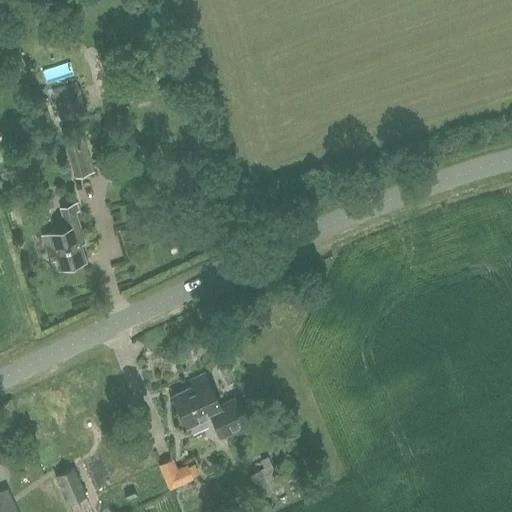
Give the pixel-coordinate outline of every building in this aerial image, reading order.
[(138,101),(159,96),(154,75),(133,81),(138,101)] [(62,121),(87,113),(79,84),(54,92),(62,121)] [(75,177),(93,172),(84,145),(67,150),(75,177)] [(147,182),(158,179),(155,164),(143,167),(147,182)] [(59,269),(85,261),(78,239),(82,237),(75,212),(78,211),(75,203),(61,208),(66,228),(48,233),(59,269)] [(220,406),(204,373),(189,381),(192,386),(172,396),(186,426),(210,415),(220,437),(249,424),(238,398),(220,406)] [(260,498),(282,488),(268,456),(260,460),(263,467),(248,475),(260,498)] [(176,471),(172,461),(160,465),(169,486),(191,477),(196,475),(192,465),(187,467),(187,466),(176,471)] [(67,505),(87,496),(75,468),(55,476),(67,505)] [(0,511),(11,511),(3,493),(0,494),(0,511)] [(263,505),(266,511),(270,511),(274,511),(270,502),(263,505)]
